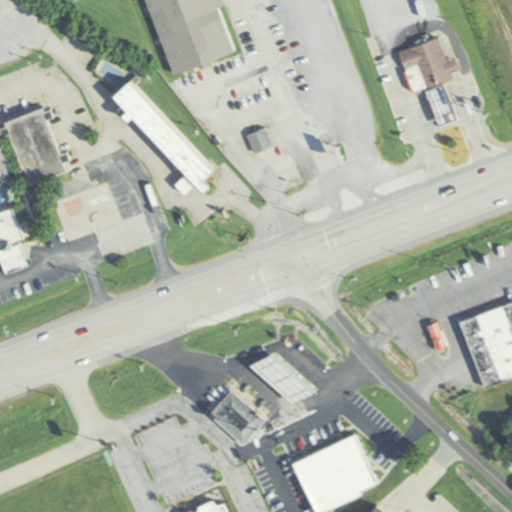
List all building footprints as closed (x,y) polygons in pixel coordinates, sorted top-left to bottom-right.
[(146,0),(175,74),(234,52),(213,0),(146,0)] [(436,34),(396,48),(411,89),(420,86),(437,80),(451,75),(449,69),(456,67),(452,54),(445,58),(436,34)] [(0,63),(0,308),(83,285),(153,259),(168,252),(165,224),(149,184),(139,162),(116,143),(90,139),(79,112),(83,106),(35,48),(0,63)] [(126,80),(112,95),(125,108),(120,113),(127,120),(131,114),(173,160),(169,164),(179,174),(172,182),(182,191),(193,182),(202,191),(207,185),(201,179),(210,169),(126,80)] [(434,125),(451,118),(437,80),(420,86),(434,125)] [(276,147),(268,128),(248,136),(255,155),(276,147)] [(511,300),(511,375),(483,386),(459,320),(511,300)] [(321,389),(277,349),(259,368),(303,409),(321,389)] [(236,391),(215,416),(248,446),(270,419),(236,391)] [(292,462),(311,511),(331,511),(383,487),(358,432),(292,462)] [(217,503),(206,507),(204,511),(231,511),(229,506),(224,508),(218,506),(217,503)]
